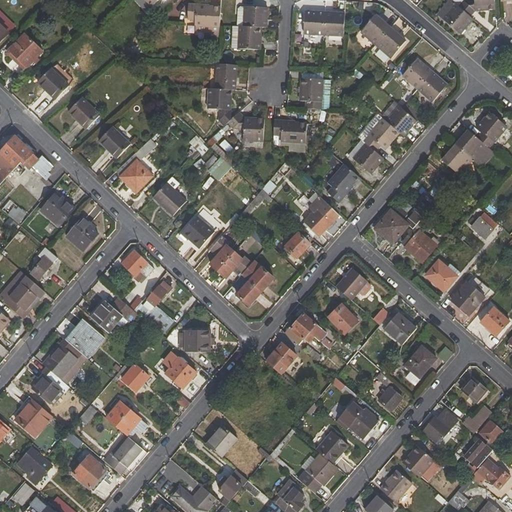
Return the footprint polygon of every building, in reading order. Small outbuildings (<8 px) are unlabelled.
[(474,21),(469,17),(458,7),(449,0),(437,14),(461,36),(474,21)] [(475,11),(495,11),(493,0),(473,0),(473,1),(462,2),(458,7),(469,17),(475,11)] [(219,35),(220,26),(221,8),(210,7),(210,6),(188,5),(187,20),(196,20),(195,31),(209,32),(209,35),(219,35)] [(78,12),(73,6),(69,10),(74,16),(78,12)] [(268,8),(244,7),(243,27),(262,28),(267,28),(268,8)] [(304,35),(324,36),(325,12),(305,11),(304,35)] [(324,36),(344,37),(345,13),(325,12),(324,36)] [(376,15),(361,33),(376,46),(391,28),(376,15)] [(0,41),(8,33),(0,24),(0,41)] [(260,50),(262,28),(243,27),(233,27),(232,49),(260,50)] [(391,60),(406,42),(391,28),(376,46),(391,60)] [(42,52),(25,35),(9,50),(27,67),(33,61),(36,64),(40,60),(37,58),(42,52)] [(24,71),(27,67),(9,50),(6,54),(24,71)] [(417,60),(402,77),(417,89),(432,72),(417,60)] [(237,65),(217,65),(215,90),(232,90),(235,91),(237,65)] [(56,101),(69,86),(51,69),(37,83),(56,101)] [(432,103),(447,85),(432,72),(417,89),(432,103)] [(305,101),(304,109),(321,110),(323,80),(301,79),(300,101),(305,101)] [(224,126),(227,123),(236,116),(231,111),(232,90),(215,90),(209,89),(207,109),(219,110),(219,121),(224,126)] [(87,130),(100,116),(81,98),(68,112),(87,130)] [(393,102),(381,117),(382,119),(399,133),(403,137),(416,121),(401,108),(393,102)] [(265,119),(245,118),(240,112),(236,116),(227,123),(233,129),(243,129),(243,141),(264,143),(265,119)] [(476,128),(480,131),(474,137),(485,146),(489,149),(507,127),(489,112),(476,128)] [(382,119),(363,142),(366,145),(376,153),(381,147),(385,151),(399,133),(382,119)] [(296,121),(275,120),(274,136),(281,137),(280,142),(306,144),(307,124),(296,123),(296,121)] [(116,159),(130,145),(112,127),(99,141),(116,159)] [(474,137),(468,131),(454,146),(472,161),(485,146),(474,137)] [(30,150),(14,135),(0,150),(0,153),(15,168),(16,167),(25,175),(32,168),(46,180),(50,175),(48,173),(53,167),(42,157),(40,160),(34,154),(35,152),(31,149),(30,150)] [(202,156),(208,150),(203,144),(196,151),(202,156)] [(353,160),(371,175),(384,160),(376,153),(366,145),(353,160)] [(441,161),(459,176),(472,161),(454,146),(441,161)] [(143,157),(138,152),(116,171),(120,175),(118,177),(136,194),(153,176),(139,162),(143,157)] [(0,184),(15,168),(0,153),(0,168),(1,169),(0,169),(0,184)] [(220,156),(208,172),(219,182),(231,168),(220,156)] [(291,170),(284,163),(262,190),(268,197),(291,170)] [(327,193),(339,204),(359,179),(343,165),(327,183),(331,187),(327,193)] [(435,200),(448,185),(441,179),(429,194),(435,200)] [(186,202),(167,183),(153,197),(173,217),(186,202)] [(262,199),(268,205),(272,200),(268,197),(262,190),(258,194),(239,217),(243,221),(262,199)] [(41,211),(58,227),(74,208),(65,200),(63,202),(55,195),(41,211)] [(319,196),(308,208),(313,213),(324,202),(319,196)] [(492,197),(487,201),(495,213),(501,208),(492,197)] [(442,217),(450,206),(444,201),(435,211),(442,217)] [(316,234),(319,236),(339,216),(324,202),(313,213),(304,222),(294,212),(290,217),(312,239),(316,234)] [(15,206),(9,213),(19,222),(25,215),(15,206)] [(407,221),(408,222),(407,224),(408,226),(413,230),(421,220),(426,214),(419,208),(407,221)] [(375,229),(392,244),(408,226),(407,224),(391,211),(375,229)] [(495,222),(484,213),(479,220),(489,229),(495,222)] [(66,237),(82,252),(97,234),(88,227),(91,224),(83,217),(66,237)] [(181,234),(199,250),(214,232),(196,217),(181,234)] [(486,239),(492,232),(489,229),(479,220),(478,219),(471,226),(486,239)] [(404,246),(404,247),(427,267),(441,251),(419,232),(425,224),(421,220),(413,230),(401,243),(404,246)] [(244,230),(264,249),(268,245),(248,225),(244,230)] [(285,247),(297,259),(310,245),(292,229),(286,235),(292,240),(285,247)] [(226,278),(232,271),(239,278),(252,263),(245,257),(242,260),(227,246),(229,243),(222,237),(210,251),(216,257),(210,264),(226,278)] [(38,281),(57,258),(48,250),(46,248),(39,257),(42,260),(30,274),(38,281)] [(143,275),(146,278),(154,270),(134,251),(122,263),(135,276),(134,277),(138,281),(143,275)] [(274,278),(254,261),(252,263),(239,278),(231,287),(238,292),(235,296),(248,307),(274,278)] [(439,262),(426,276),(444,292),(458,276),(457,276),(459,273),(450,265),(447,268),(439,262)] [(368,281),(353,268),(335,289),(351,302),(368,281)] [(36,298),(39,300),(45,293),(20,271),(15,278),(20,283),(3,302),(23,319),(28,313),(25,311),(29,306),(36,298)] [(15,278),(0,294),(0,299),(3,302),(20,283),(15,278)] [(142,288),(144,289),(129,307),(134,312),(154,287),(148,282),(142,288)] [(470,316),(484,299),(466,283),(452,299),(470,316)] [(167,292),(159,284),(146,300),(154,308),(167,292)] [(130,324),(138,315),(134,312),(129,307),(118,298),(110,307),(104,303),(91,318),(108,333),(116,324),(119,327),(126,327),(130,324)] [(150,312),(154,308),(146,300),(142,305),(150,312)] [(162,323),(172,332),(189,312),(179,304),(162,323)] [(344,335),(358,321),(343,305),(328,318),(344,335)] [(372,320),(379,326),(388,315),(382,309),(372,320)] [(496,337),(508,322),(494,309),(481,323),(496,337)] [(325,333),(303,314),(297,322),(310,332),(313,335),(314,337),(319,341),(325,333)] [(416,330),(398,314),(384,329),(403,345),(416,330)] [(82,320),(69,335),(72,337),(85,322),(82,320)] [(85,322),(72,337),(68,342),(83,355),(87,359),(104,339),(85,322)] [(290,330),(288,327),(283,333),(292,341),(294,339),(297,335),(290,330)] [(186,353),(210,353),(211,330),(193,330),(193,333),(180,333),(179,348),(186,348),(186,353)] [(304,339),(309,343),(314,337),(313,335),(310,332),(304,339)] [(350,338),(346,342),(357,351),(361,347),(350,338)] [(332,345),(324,339),(321,343),(329,349),(332,345)] [(83,355),(68,342),(65,340),(59,348),(61,350),(46,367),(61,381),(83,355)] [(297,357),(282,344),(266,362),(281,375),(297,357)] [(307,346),(303,350),(316,362),(320,357),(307,346)] [(59,348),(57,347),(43,365),(46,367),(61,350),(59,348)] [(406,367),(420,379),(436,359),(422,348),(406,367)] [(165,374),(183,389),(196,373),(179,358),(165,374)] [(134,365),(130,370),(124,365),(119,372),(123,376),(121,379),(136,393),(149,377),(134,365)] [(53,407),(69,388),(61,381),(46,367),(41,373),(39,371),(35,376),(38,379),(37,381),(38,383),(33,388),(53,407)] [(377,378),(386,386),(390,381),(380,373),(377,378)] [(116,375),(112,380),(117,385),(121,379),(116,375)] [(475,404),(487,390),(472,377),(460,391),(475,404)] [(391,412),(401,398),(389,388),(378,401),(391,412)] [(316,391),(309,400),(313,403),(320,395),(316,391)] [(175,400),(185,410),(190,404),(180,395),(175,400)] [(15,422),(34,438),(52,418),(27,396),(22,402),(27,407),(15,422)] [(101,408),(104,404),(97,398),(94,401),(101,408)] [(98,412),(101,408),(94,401),(90,405),(98,412)] [(120,401),(106,419),(126,436),(132,428),(135,432),(140,435),(148,425),(120,401)] [(360,410),(352,403),(338,419),(348,428),(362,441),(379,422),(364,409),(362,412),(360,410)] [(95,411),(89,406),(84,412),(90,418),(95,411)] [(490,412),(483,406),(472,419),(478,425),(490,412)] [(274,415),(281,420),(280,421),(282,423),(290,414),(281,407),(274,415)] [(437,445),(458,421),(444,409),(437,418),(436,417),(423,432),(437,445)] [(462,424),(474,434),(480,426),(478,425),(472,419),(469,416),(462,424)] [(278,442),(286,432),(285,432),(273,421),(268,418),(261,427),(278,442)] [(285,432),(288,428),(282,423),(280,421),(279,423),(275,419),(273,421),(285,432)] [(345,431),(348,428),(338,419),(335,422),(345,431)] [(479,432),(488,441),(485,445),(490,449),(495,443),(505,452),(511,443),(511,433),(507,429),(504,433),(488,419),(483,424),(485,426),(479,432)] [(0,441),(8,432),(0,425),(0,441)] [(222,426),(206,444),(221,457),(236,438),(222,426)] [(59,433),(63,437),(68,431),(64,427),(59,433)] [(132,428),(126,436),(129,439),(130,439),(135,432),(132,428)] [(348,446),(332,432),(316,451),(320,454),(332,465),(338,457),(348,446)] [(129,439),(107,464),(120,475),(142,450),(130,439),(129,439)] [(468,465),(463,470),(471,477),(476,470),(486,459),(493,451),(490,449),(485,445),(470,462),(473,466),(471,468),(468,465)] [(257,451),(266,459),(269,455),(260,447),(257,451)] [(419,449),(417,447),(410,454),(413,456),(419,449)] [(273,459),(278,453),(274,449),(269,455),(273,459)] [(413,456),(410,454),(402,463),(419,478),(433,461),(419,449),(413,456)] [(28,478),(35,483),(50,465),(32,450),(19,465),(30,474),(28,478)] [(333,474),(334,476),(338,470),(335,467),(332,465),(320,454),(315,460),(310,456),(301,467),(305,471),(298,480),(314,493),(321,484),(323,486),(333,474)] [(89,455),(73,474),(87,487),(97,476),(100,478),(106,470),(89,455)] [(338,457),(332,465),(335,467),(341,459),(338,457)] [(476,470),(471,477),(481,486),(486,480),(494,488),(507,472),(494,462),(493,464),(487,460),(478,471),(476,470)] [(500,463),(506,469),(509,465),(503,460),(500,463)] [(412,484),(396,470),(379,490),(395,504),(412,484)] [(19,486),(24,480),(14,471),(9,477),(19,486)] [(230,501),(242,487),(247,481),(236,471),(228,480),(224,477),(217,485),(221,488),(219,491),(226,498),(230,501)] [(100,478),(97,476),(87,487),(90,490),(100,478)] [(255,498),(260,492),(247,481),(242,487),(255,498)] [(290,481),(271,501),(283,511),(298,511),(305,505),(302,502),(306,497),(298,491),(300,489),(290,481)] [(0,501),(3,505),(18,487),(12,482),(0,495),(0,501)] [(34,490),(24,482),(11,497),(21,506),(34,490)] [(211,503),(215,498),(202,487),(192,499),(179,487),(171,496),(188,511),(206,511),(213,505),(211,503)] [(457,511),(459,511),(468,501),(458,492),(448,503),(457,511)] [(366,511),(391,511),(393,510),(377,496),(365,510),(366,511)] [(22,511),(52,511),(35,497),(22,511)] [(226,498),(221,503),(225,507),(230,501),(226,498)] [(73,511),(58,499),(53,505),(61,511),(73,511)] [(178,511),(165,501),(155,511),(160,511),(163,508),(168,511),(178,511)] [(500,511),(489,503),(480,511),(500,511)]
